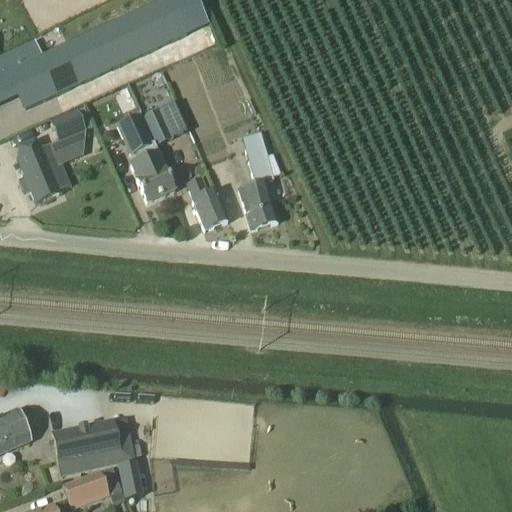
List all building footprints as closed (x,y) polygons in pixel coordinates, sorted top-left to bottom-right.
[(0,123),(136,61),(186,37),(177,18),(169,0),(13,73),(10,74),(3,60),(0,61),(0,123)] [(77,116),(85,134),(92,132),(84,113),(77,116)] [(159,113),(143,121),(155,149),(171,142),(159,113)] [(77,115),(49,126),(58,147),(85,136),(85,134),(77,116),(77,115)] [(144,164),(131,169),(137,184),(136,184),(146,208),(175,195),(154,148),(151,149),(139,120),(118,130),(131,159),(140,155),(144,164)] [(241,142),(254,189),(273,184),(272,181),(266,161),(260,137),(241,142)] [(41,152),(16,163),(25,182),(18,185),(23,196),(29,193),(36,208),(61,197),(41,152)] [(279,179),(272,159),(266,161),(272,181),(279,179)] [(191,188),(188,194),(193,205),(191,206),(204,236),(227,226),(215,197),(207,200),(201,184),(191,188)] [(277,227),(266,186),(238,194),(249,235),(277,227)] [(0,457),(29,445),(16,415),(0,422),(0,457)] [(125,422),(51,437),(61,482),(135,466),(125,422)] [(63,490),(69,511),(78,511),(109,500),(112,509),(123,505),(112,472),(100,475),(101,476),(63,490)]
